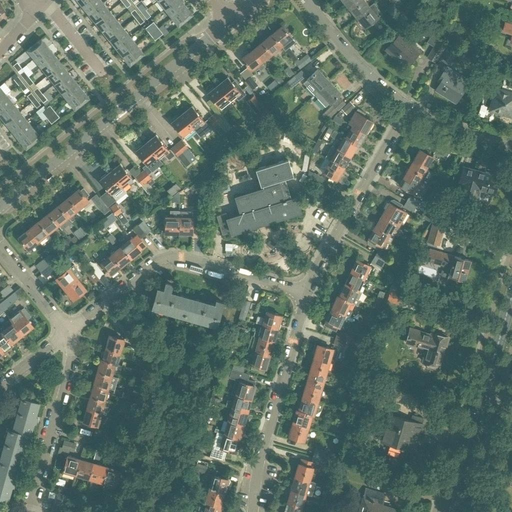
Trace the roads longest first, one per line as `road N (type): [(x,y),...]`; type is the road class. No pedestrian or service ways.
road 1 (residential): [(0,207),(231,19)]
road 2 (residential): [(67,331),(170,258),(304,292)]
road 3 (residential): [(252,511),(304,292)]
road 4 (residential): [(304,292),(403,112)]
road 5 (residential): [(30,511),(73,359),(67,331)]
road 6 (residential): [(403,112),(301,0)]
road 7 (tertiary): [(447,511),(482,388)]
